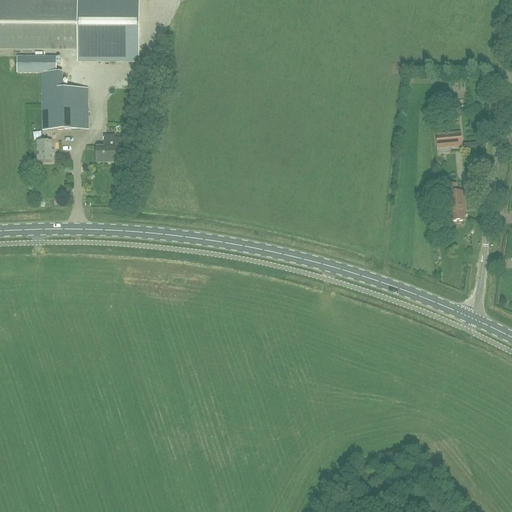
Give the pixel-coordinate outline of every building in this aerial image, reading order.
[(0,49),(75,50),(75,62),(138,62),(138,0),(75,0),(76,2),(0,1),(0,49)] [(51,131),(88,131),(88,90),(62,90),(62,73),(56,74),(56,57),(17,58),(17,74),(41,74),(42,143),(37,144),(37,163),(52,163),(51,131)] [(458,118),(457,105),(436,107),(437,113),(442,113),(443,120),(458,118)] [(460,133),(436,135),(437,147),(460,145),(460,133)] [(128,150),(127,139),(114,139),(114,136),(103,136),(103,147),(96,147),(96,163),(119,163),(119,150),(128,150)] [(455,184),(451,185),(441,186),(443,204),(449,203),(450,222),(464,221),(463,211),(464,211),(462,192),(456,192),(455,184)]
